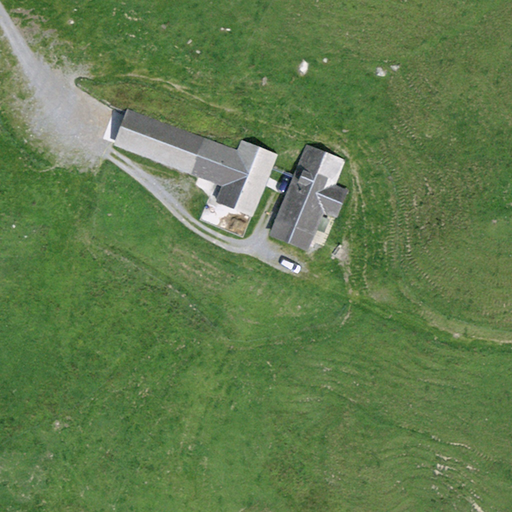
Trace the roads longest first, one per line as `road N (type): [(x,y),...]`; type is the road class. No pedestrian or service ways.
road 1 (track): [(0,11),(88,135),(195,225),(255,248)]
road 2 (track): [(511,347),(458,338),(393,313),(255,248)]
